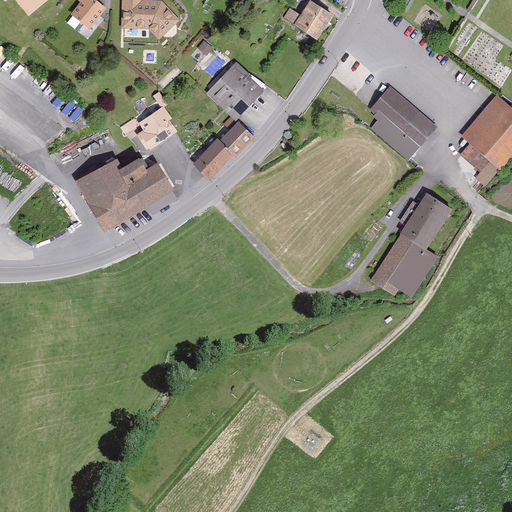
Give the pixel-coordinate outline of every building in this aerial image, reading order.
[(15,0),(29,17),(48,0),(15,0)] [(81,0),(71,12),(93,30),(110,9),(98,0),(81,0)] [(145,0),(123,0),(124,30),(153,30),(163,40),(184,21),(167,1),(145,1),(145,0)] [(294,25),(317,40),(334,15),(310,1),(301,15),(290,8),(284,17),(295,24),(294,25)] [(200,47),(208,53),(213,47),(205,40),(200,47)] [(236,62),(206,94),(236,121),(264,91),(250,79),(252,77),(236,62)] [(438,127),(390,86),(370,110),(375,115),(374,116),(377,121),(371,129),(409,161),(438,127)] [(511,108),(497,95),(461,137),(469,144),(460,155),(480,173),(475,178),(485,187),(511,156),(511,108)] [(150,149),(151,151),(178,132),(170,120),(172,119),(163,106),(139,123),(143,130),(137,135),(147,151),(150,149)] [(130,140),(137,135),(143,130),(139,123),(135,118),(120,127),(130,140)] [(238,121),(220,140),(233,156),(235,158),(255,137),(238,121)] [(209,181),(233,156),(220,140),(218,138),(193,164),(209,181)] [(159,164),(148,170),(141,159),(122,169),(117,159),(77,181),(89,204),(87,205),(102,232),(175,192),(159,164)] [(453,210),(427,193),(400,233),(426,250),(453,210)] [(426,250),(400,233),(370,281),(395,296),(399,290),(412,298),(439,257),(426,250)]
